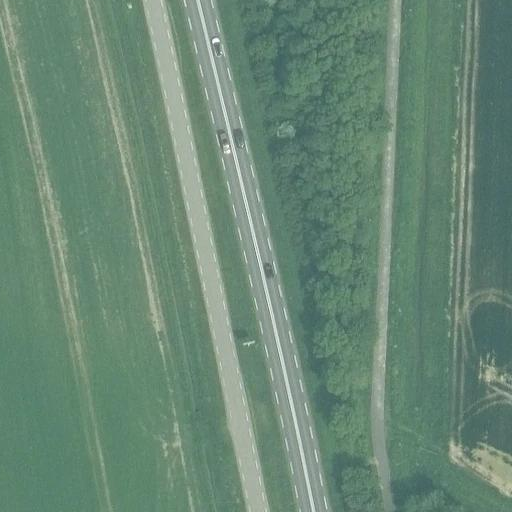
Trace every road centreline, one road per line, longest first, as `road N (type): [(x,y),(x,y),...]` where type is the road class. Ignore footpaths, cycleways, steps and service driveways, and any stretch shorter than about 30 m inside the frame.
road 1 (primary): [(312,511),(196,0)]
road 2 (unclassified): [(257,511),(150,0)]
road 3 (unclassified): [(389,511),(377,435),(394,0)]
